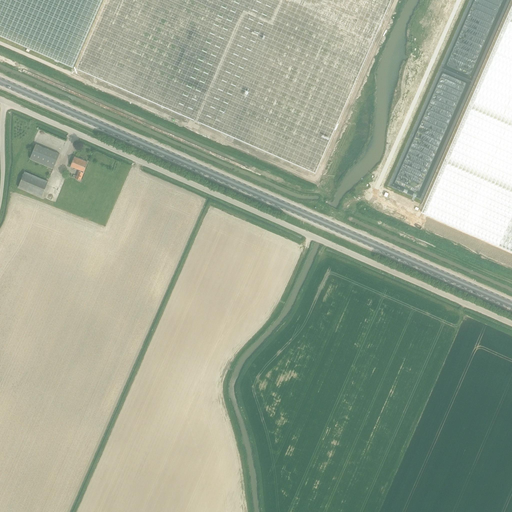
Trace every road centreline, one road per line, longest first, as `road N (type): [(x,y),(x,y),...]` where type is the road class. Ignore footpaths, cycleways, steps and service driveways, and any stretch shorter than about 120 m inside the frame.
road 1 (primary): [(511,305),(0,81)]
road 2 (unclassified): [(511,324),(3,102)]
